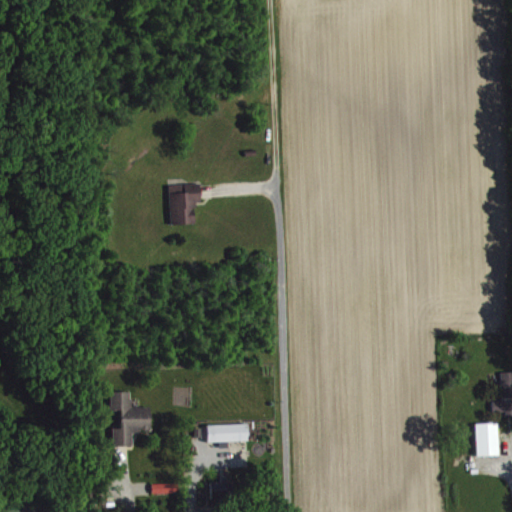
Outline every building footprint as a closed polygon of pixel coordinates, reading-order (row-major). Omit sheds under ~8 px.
[(173,224),(197,223),(196,201),(203,201),(202,183),(171,184),(173,224)] [(511,371),(503,372),(504,400),(495,400),(495,411),(509,411),(509,415),(511,415),(511,371)] [(115,445),(135,445),(134,430),(152,430),(152,406),(134,406),(134,391),(112,391),(112,416),(122,416),(122,427),(114,427),(115,445)] [(500,422),(478,423),(479,455),(501,454),(500,422)] [(209,441),(251,440),(250,423),(209,424),(209,441)] [(213,498),(236,499),(236,481),(213,481),(213,498)] [(155,493),(181,492),(180,482),(155,483),(155,493)] [(4,511),(27,511),(11,502),(4,511)]
